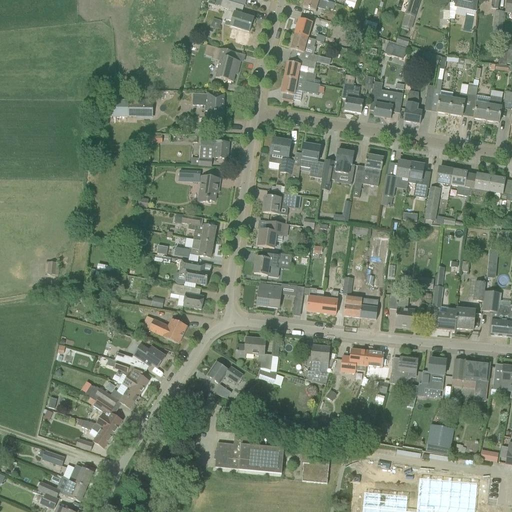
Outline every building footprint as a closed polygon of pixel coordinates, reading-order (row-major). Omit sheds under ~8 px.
[(305,0),(303,8),(312,12),(315,12),(316,8),(324,11),(325,8),(333,10),(335,4),(320,0),(305,0)] [(420,2),(413,0),(409,0),(401,27),(411,30),(420,2)] [(448,21),(448,0),(445,0),(446,0),(439,0),(439,21),(448,21)] [(450,0),(450,4),(449,4),(449,20),(453,20),(453,9),(454,9),(454,8),(474,12),(475,12),(476,12),(477,0),(450,0)] [(499,2),(499,0),(485,0),(492,1),(490,10),(497,11),(498,2),(499,2)] [(240,16),(243,7),(223,1),(220,8),(228,10),(225,20),(232,22),(230,27),(249,33),(251,26),(253,26),(254,22),(253,21),(253,20),(243,17),(240,16)] [(503,13),(495,12),(494,24),(502,25),(503,13)] [(299,20),(294,35),(307,39),(309,33),(315,35),(316,31),(310,29),(312,24),(299,20)] [(319,27),(328,30),(328,31),(332,32),(332,30),(332,29),(333,25),(321,21),(319,27)] [(373,35),(375,28),(366,25),(363,33),(373,35)] [(316,42),(315,42),(307,39),(294,35),(290,51),(303,54),(301,60),(316,64),(318,58),(313,57),(315,49),(314,49),(316,42)] [(317,35),(315,42),(316,42),(327,45),(329,39),(317,35)] [(407,47),(408,41),(398,38),(396,44),(407,47)] [(511,43),(501,43),(498,66),(511,67),(511,43)] [(394,57),(397,48),(388,45),(385,54),(394,57)] [(234,55),(225,52),(220,51),(217,61),(220,62),(215,79),(233,83),(235,75),(237,76),(240,63),(233,61),(234,55)] [(431,55),(428,65),(436,68),(440,58),(431,55)] [(318,58),(316,64),(329,67),(331,61),(318,58)] [(305,83),(306,73),(307,69),(314,70),(316,64),(301,60),(300,66),(287,64),(284,79),(305,83)] [(463,69),(465,69),(466,62),(458,61),(457,70),(462,71),(463,69)] [(361,114),(362,104),(363,102),(358,101),(360,88),(353,87),(355,78),(345,76),(341,99),(346,100),(344,112),(361,114)] [(314,85),(313,85),(305,83),(284,79),(281,95),(283,95),(281,101),(293,104),(293,102),(300,103),(301,93),(303,93),(318,96),(320,86),(319,86),(314,85)] [(434,91),(431,108),(437,109),(436,113),(449,115),(452,99),(452,94),(447,93),(446,98),(440,97),(442,81),(436,80),(435,88),(435,89),(434,91)] [(472,87),(468,114),(474,115),(473,120),(486,122),(489,106),(489,105),(477,104),(478,98),(476,97),(477,88),(478,81),(474,80),(472,87)] [(382,85),(374,83),(369,111),(375,112),(374,117),(390,120),(392,111),(400,112),(403,97),(402,97),(403,96),(381,92),(382,85)] [(468,114),(472,87),(468,86),(466,96),(459,95),(458,100),(452,99),(449,115),(461,118),(462,113),(468,114)] [(435,88),(428,87),(424,111),(431,112),(431,108),(434,91),(435,89),(435,88)] [(207,112),(206,128),(222,129),(224,94),(207,93),(206,97),(192,96),(192,106),(206,107),(206,112),(207,112)] [(406,110),(405,110),(403,122),(420,124),(422,113),(417,112),(418,106),(418,94),(409,93),(406,110)] [(507,110),(508,104),(509,94),(505,93),(503,103),(501,105),(500,105),(501,100),(490,98),(489,105),(489,106),(486,122),(498,124),(501,109),(507,110)] [(129,119),(152,119),(153,102),(138,101),(112,101),(111,119),(129,119)] [(162,136),(140,136),(139,146),(147,147),(147,144),(162,144),(162,136)] [(215,140),(201,139),(198,167),(211,168),(212,159),(227,160),(229,144),(215,143),(215,140)] [(279,173),(291,176),(294,164),(287,162),(290,143),(273,140),(271,156),(270,156),(268,165),(281,167),(279,173)] [(300,168),(311,170),(309,178),(321,180),(324,164),(318,163),(320,148),(304,146),(301,161),(302,161),(300,168)] [(328,192),(330,180),(335,181),(336,173),(353,176),(355,166),(352,166),(354,154),(353,154),(353,153),(347,151),(346,153),(338,151),(335,163),(325,161),(324,164),(321,180),(320,191),(328,192)] [(150,152),(139,152),(139,163),(150,163),(150,152)] [(367,157),(365,167),(364,172),(356,171),(351,198),(355,199),(359,199),(360,191),(361,185),(378,188),(381,171),(381,169),(383,160),(367,157)] [(396,177),(396,179),(395,185),(407,187),(408,184),(408,180),(411,164),(399,162),(396,177)] [(423,167),(411,164),(408,180),(408,184),(415,185),(414,192),(427,194),(429,183),(421,182),(423,167)] [(300,168),(293,167),(291,179),(298,180),(300,168)] [(449,185),(450,185),(452,171),(439,169),(437,183),(443,184),(442,187),(444,188),(446,189),(449,188),(449,185)] [(467,198),(468,197),(471,176),(466,175),(466,174),(452,171),(450,185),(458,187),(456,196),(467,198)] [(179,172),(178,181),(199,182),(199,173),(179,172)] [(471,176),(468,197),(487,200),(488,192),(491,178),(477,176),(477,177),(471,176)] [(395,185),(396,179),(386,177),(382,198),(392,199),(394,188),(395,185)] [(220,180),(201,178),(197,203),(208,205),(209,202),(214,203),(216,190),(218,190),(220,180)] [(506,202),(507,195),(510,183),(504,182),(504,181),(491,178),(488,192),(495,193),(494,200),(506,202)] [(430,189),(424,221),(426,221),(425,224),(431,225),(432,223),(435,223),(440,191),(430,189)] [(272,215),(278,216),(279,209),(287,210),(287,209),(294,210),(294,209),(295,197),(296,196),(290,196),(289,195),(283,195),(281,194),(280,200),(265,198),(262,214),(272,215)] [(139,200),(137,208),(146,210),(148,201),(139,200)] [(403,214),(402,222),(416,223),(417,216),(403,214)] [(216,229),(206,227),(201,227),(203,221),(176,216),(174,223),(181,225),(189,226),(188,230),(194,232),(193,241),(213,244),(216,229)] [(484,218),(483,228),(501,231),(502,221),(484,218)] [(444,219),(443,226),(454,228),(455,221),(444,219)] [(315,221),(304,220),(303,228),(314,229),(315,221)] [(257,248),(267,249),(274,250),(276,237),(287,238),(288,226),(267,223),(266,232),(260,231),(257,248)] [(371,231),(353,228),(352,234),(354,235),(354,236),(369,238),(371,231)] [(189,249),(188,256),(210,259),(213,244),(193,241),(192,249),(189,249)] [(109,248),(108,254),(111,254),(111,255),(125,258),(126,251),(109,248)] [(313,255),(321,256),(322,249),(314,248),(313,255)] [(175,260),(181,261),(185,262),(186,254),(176,253),(175,260)] [(277,279),(279,262),(291,263),(292,256),(268,253),(267,260),(256,259),(253,275),(277,279)] [(185,262),(181,261),(179,274),(186,276),(185,283),(206,287),(208,274),(204,273),(205,265),(192,263),(185,262)] [(48,264),(47,276),(57,277),(59,265),(48,264)] [(335,274),(333,287),(342,287),(343,275),(341,275),(342,265),(337,264),(336,274),(335,274)] [(342,295),(350,296),(353,279),(350,279),(351,270),(346,269),(342,295)] [(435,274),(434,288),(431,307),(440,308),(442,288),(443,275),(435,274)] [(374,278),(367,277),(366,285),(372,286),(374,278)] [(378,279),(376,299),(383,300),(385,278),(381,277),(380,279),(378,279)] [(418,278),(417,288),(432,290),(434,280),(418,278)] [(472,300),(482,302),(484,292),(485,284),(474,283),(472,300)] [(105,296),(97,285),(90,289),(99,300),(105,296)] [(172,285),(170,295),(171,295),(179,297),(178,301),(177,306),(182,307),(191,309),(201,311),(203,298),(194,296),(196,290),(195,289),(186,288),(172,285)] [(281,288),(269,287),(260,285),(257,307),(278,310),(281,288)] [(304,289),(296,288),(294,306),(301,307),(304,289)] [(309,289),(308,303),(306,313),(321,315),(323,300),(315,299),(316,290),(309,289)] [(324,292),(323,300),(321,315),(335,317),(338,293),(331,293),(324,292)] [(484,292),(482,302),(481,312),(492,313),(491,320),(492,321),(490,336),(506,338),(509,308),(499,307),(501,295),(484,292)] [(407,311),(408,302),(398,301),(398,297),(390,296),(388,310),(396,311),(395,326),(413,328),(414,312),(407,311)] [(345,298),(344,307),(343,317),(359,319),(361,307),(361,300),(345,298)] [(151,307),(152,301),(140,299),(139,305),(151,307)] [(372,308),(361,307),(359,319),(375,321),(378,302),(372,301),(372,308)] [(457,309),(455,329),(473,331),(475,311),(475,308),(467,307),(466,311),(457,309)] [(454,333),(455,329),(457,309),(447,308),(446,316),(439,315),(437,331),(454,333)] [(141,328),(169,342),(178,346),(187,328),(171,320),(167,327),(147,317),(141,328)] [(117,335),(114,342),(127,347),(130,339),(117,335)] [(259,356),(258,362),(257,369),(260,369),(259,371),(260,371),(270,375),(271,371),(272,356),(265,355),(266,342),(246,340),(246,347),(237,347),(236,358),(246,359),(247,355),(259,356)] [(222,348),(217,345),(214,350),(219,353),(222,348)] [(117,354),(114,362),(117,363),(130,367),(142,371),(144,372),(147,367),(149,368),(151,366),(157,370),(165,359),(151,350),(149,352),(140,346),(131,359),(117,354)] [(312,347),(311,357),(309,372),(307,372),(306,381),(325,386),(329,374),(321,373),(321,363),(328,364),(330,348),(312,347)] [(366,367),(367,353),(351,351),(350,358),(342,357),(340,373),(355,375),(355,371),(365,373),(366,367)] [(388,385),(389,383),(391,373),(384,372),(382,371),(384,355),(367,353),(366,367),(375,368),(374,372),(381,372),(380,375),(379,383),(376,392),(386,394),(388,385)] [(391,370),(391,373),(389,383),(398,384),(398,382),(400,381),(405,382),(411,377),(415,378),(416,374),(417,369),(418,359),(399,357),(398,370),(391,370)] [(107,367),(115,369),(117,363),(114,362),(109,360),(107,367)] [(418,388),(415,398),(423,399),(424,390),(442,392),(442,385),(444,373),(445,362),(429,361),(428,373),(422,372),(420,385),(419,384),(418,388)] [(453,371),(452,381),(462,382),(476,383),(475,389),(475,393),(473,400),(480,401),(485,402),(486,394),(487,382),(488,374),(489,364),(472,362),(454,361),(453,371)] [(117,363),(115,370),(128,374),(130,367),(117,363)] [(224,376),(237,385),(243,376),(230,367),(228,371),(216,363),(206,377),(218,385),(224,376)] [(492,390),(511,393),(511,383),(511,366),(496,364),(492,390)] [(276,374),(276,373),(271,371),(270,375),(260,371),(257,380),(273,386),(273,385),(280,388),(283,378),(276,376),(277,374),(276,374)] [(122,386),(128,389),(139,397),(148,383),(141,378),(130,375),(122,386)] [(213,394),(227,399),(230,395),(231,394),(219,385),(213,394)] [(410,388),(406,399),(409,400),(414,401),(415,398),(418,388),(413,386),(410,388)] [(139,397),(128,389),(123,397),(116,393),(112,399),(99,390),(99,391),(96,389),(93,388),(91,387),(85,396),(89,397),(97,402),(99,400),(99,399),(113,409),(117,403),(130,411),(139,397)] [(324,398),(331,402),(336,396),(329,391),(324,398)] [(109,415),(113,409),(99,399),(99,400),(97,402),(94,407),(103,413),(104,412),(109,415)] [(56,401),(50,400),(48,409),(54,410),(56,401)] [(48,423),(52,415),(47,412),(43,421),(48,423)] [(102,430),(113,437),(122,423),(111,415),(108,420),(101,416),(95,426),(96,426),(102,430)] [(103,451),(113,437),(102,430),(96,426),(83,422),(81,428),(90,432),(97,437),(93,444),(103,451)] [(430,426),(425,453),(448,457),(453,431),(430,426)] [(261,440),(234,437),(234,445),(217,444),(215,468),(238,471),(281,475),(284,450),(260,448),(261,440)] [(76,448),(90,452),(92,445),(78,441),(76,448)] [(463,447),(457,445),(455,454),(461,455),(463,447)] [(10,449),(4,447),(1,455),(7,457),(10,449)] [(498,455),(481,452),(480,461),(496,464),(498,455)] [(45,453),(43,459),(42,461),(61,468),(64,459),(45,453)] [(302,482),(327,485),(329,463),(321,463),(321,461),(311,460),(311,457),(303,457),(302,465),(303,465),(302,482)] [(71,476),(68,482),(75,485),(86,490),(93,475),(75,467),(71,476)] [(474,511),(477,485),(419,480),(415,511),(405,511),(407,498),(364,494),(361,511),(474,511)] [(75,485),(68,482),(62,497),(80,505),(86,490),(75,485)] [(40,484),(37,491),(40,493),(45,495),(55,499),(56,500),(59,492),(40,484)] [(55,499),(45,495),(44,498),(41,506),(53,511),(58,500),(56,500),(55,499)]
